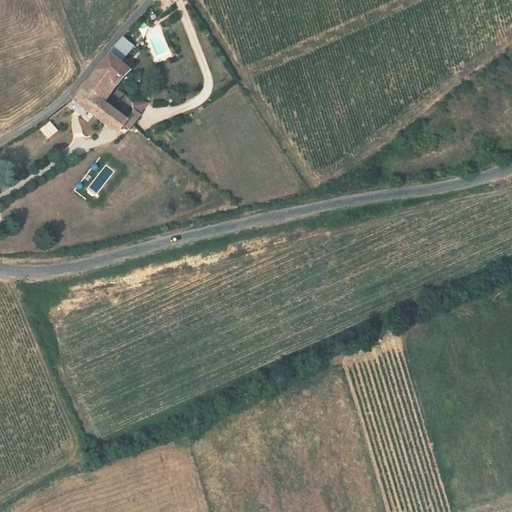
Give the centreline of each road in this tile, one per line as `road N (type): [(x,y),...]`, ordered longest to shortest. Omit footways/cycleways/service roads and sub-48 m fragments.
road 1 (residential): [(0,266),(53,270),(257,217),(511,167)]
road 2 (residential): [(149,0),(60,104),(0,140)]
road 3 (unknown): [(173,0),(201,89),(147,115)]
